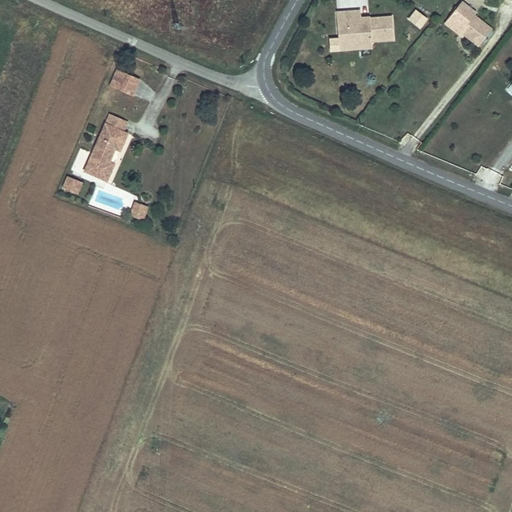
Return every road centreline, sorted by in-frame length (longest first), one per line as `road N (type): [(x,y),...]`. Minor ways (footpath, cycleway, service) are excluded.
road 1 (secondary): [(511,205),(297,114),(265,83)]
road 2 (unclassified): [(265,83),(214,76),(38,0)]
road 3 (unknown): [(402,159),(511,16)]
